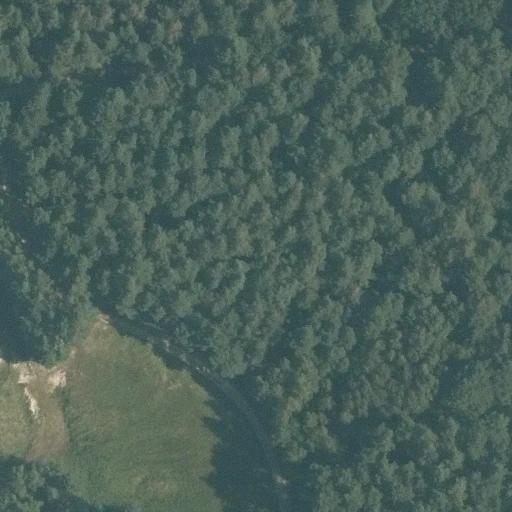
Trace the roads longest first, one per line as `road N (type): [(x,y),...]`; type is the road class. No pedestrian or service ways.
road 1 (track): [(0,95),(89,73),(511,27)]
road 2 (track): [(286,511),(254,415),(231,387),(201,362),(63,291),(26,256),(0,182)]
